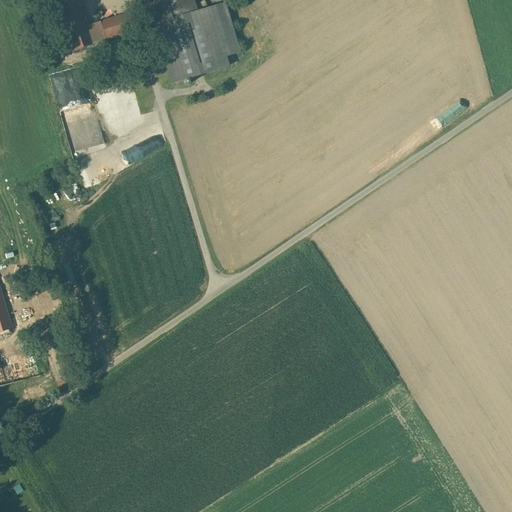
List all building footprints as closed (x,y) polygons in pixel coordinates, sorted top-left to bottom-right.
[(78,0),(74,0),(54,7),(70,53),(93,45),(78,0)] [(194,0),(145,0),(153,25),(198,11),(194,0)] [(248,4),(259,38),(270,34),(258,1),(248,4)] [(198,11),(153,25),(171,85),(241,55),(226,3),(198,11)] [(245,10),(238,11),(240,22),(248,21),(245,10)] [(127,14),(100,22),(106,43),(134,34),(127,14)] [(250,23),(246,24),(247,27),(242,29),(244,32),(252,29),(250,23)] [(85,65),(50,72),(55,94),(90,86),(85,65)] [(106,136),(139,127),(129,91),(105,98),(106,101),(114,99),(115,102),(104,105),(98,107),(106,136)] [(0,334),(11,332),(0,287),(0,334)] [(0,387),(41,377),(34,350),(0,358),(0,387)]
